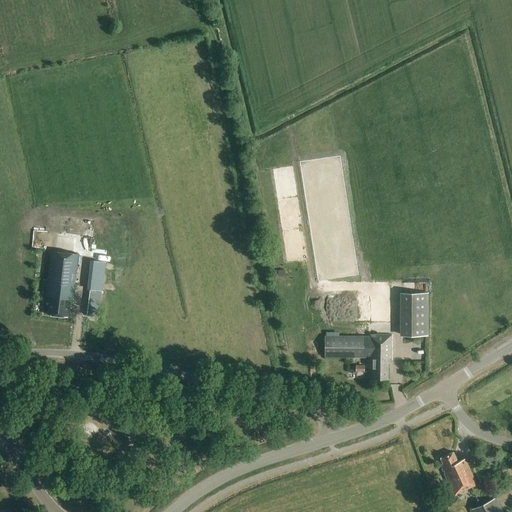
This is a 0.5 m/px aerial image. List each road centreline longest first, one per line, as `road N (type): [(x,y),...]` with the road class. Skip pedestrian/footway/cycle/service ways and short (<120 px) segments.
road 1 (unclassified): [(330,439),(315,405),(299,397),(83,355),(0,355)]
road 2 (tertiary): [(171,511),(230,472),(330,439)]
road 3 (tertiary): [(330,439),(443,387)]
